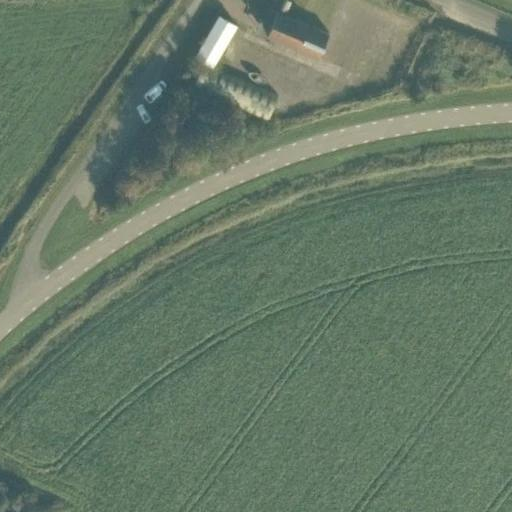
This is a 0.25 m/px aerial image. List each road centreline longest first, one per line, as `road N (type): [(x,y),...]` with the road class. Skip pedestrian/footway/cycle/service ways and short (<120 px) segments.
road 1 (tertiary): [(25,303),(139,225),(281,156),(368,131),(511,113)]
road 2 (unclassified): [(25,303),(38,235),(201,0)]
